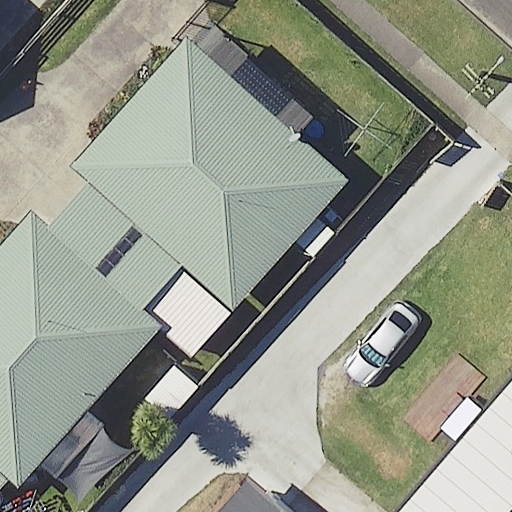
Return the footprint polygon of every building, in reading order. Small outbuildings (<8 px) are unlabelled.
[(0,0),(0,23),(13,9),(1,0),(0,0)] [(367,188),(203,42),(86,172),(102,186),(201,274),(250,318),(367,188)] [(201,274),(102,186),(62,230),(161,318),(201,274)] [(62,230),(46,215),(0,266),(0,460),(25,483),(36,493),(179,334),(161,318),(62,230)] [(0,460),(0,510),(25,483),(0,460)] [(388,511),(339,469),(302,511),(388,511)] [(298,511),(266,485),(244,511),(298,511)]
